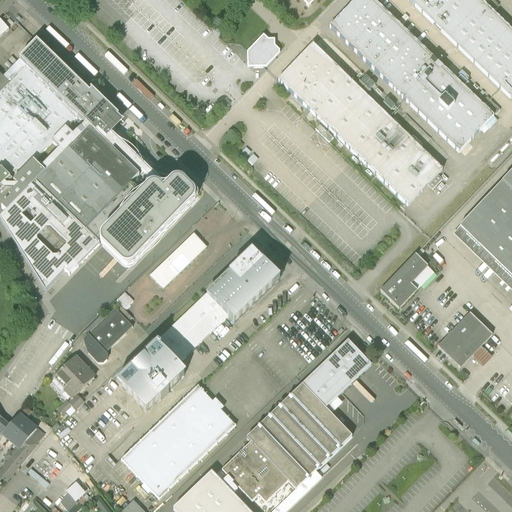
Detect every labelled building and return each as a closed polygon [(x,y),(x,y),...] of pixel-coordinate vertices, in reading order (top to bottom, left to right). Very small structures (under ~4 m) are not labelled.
[(299,0),(309,9),(316,0),(299,0)] [(371,0),(356,0),(329,28),(459,153),(494,117),(371,0)] [(406,0),(511,100),(511,98),(511,32),(478,0),(406,0)] [(1,19),(0,19),(0,36),(9,30),(1,19)] [(2,43),(8,52),(21,42),(14,33),(2,43)] [(263,36),(247,53),(247,69),(266,69),(280,55),(280,52),(275,47),(275,41),(268,41),(263,36)] [(19,61),(20,62),(78,117),(85,124),(96,134),(98,132),(107,141),(112,136),(104,128),(107,126),(109,125),(116,123),(118,122),(119,121),(118,119),(101,102),(102,102),(92,92),(90,94),(37,43),(19,61)] [(313,46),(278,82),(408,207),(442,171),(313,46)] [(66,130),(78,117),(20,62),(3,79),(0,76),(0,195),(8,187),(10,188),(14,184),(33,164),(52,144),(66,130)] [(60,151),(41,170),(45,175),(36,184),(84,231),(131,185),(139,177),(112,150),(96,134),(85,124),(73,137),(60,151)] [(66,130),(52,144),(60,151),(73,137),(66,130)] [(102,238),(101,240),(100,243),(101,246),(102,248),(122,268),(126,270),(131,270),(133,268),(194,205),(195,203),(195,200),(195,197),(194,195),(183,184),(179,183),(176,183),(172,184),(168,188),(167,188),(112,135),(112,136),(107,141),(98,132),(96,134),(112,150),(115,147),(153,184),(142,195),(102,238)] [(2,210),(6,215),(36,184),(45,175),(41,170),(33,164),(14,184),(18,188),(9,198),(11,200),(2,210)] [(511,174),(453,236),(511,293),(511,174)] [(6,215),(0,221),(45,293),(65,272),(69,277),(100,245),(98,244),(84,231),(36,184),(6,215)] [(142,195),(131,185),(84,231),(98,244),(101,240),(102,238),(142,195)] [(148,277),(185,241),(180,236),(143,273),(148,277)] [(193,236),(150,278),(162,291),(206,249),(193,236)] [(252,253),(116,383),(146,414),(184,378),(175,368),(228,318),(234,325),(279,282),(252,253)] [(415,257),(380,293),(398,311),(417,292),(411,286),(428,268),(415,257)] [(125,309),(133,301),(124,293),(117,301),(125,309)] [(120,307),(83,341),(87,355),(97,366),(103,365),(107,361),(107,356),(106,355),(133,329),(128,324),(132,319),(120,307)] [(492,337),(470,315),(437,349),(460,370),(471,358),(481,348),(492,337)] [(348,343),(302,387),(331,417),(342,406),(337,400),(371,367),(348,343)] [(481,348),(471,358),(482,369),(492,359),(481,348)] [(94,379),(75,359),(54,380),(65,392),(67,390),(75,398),(77,396),(94,379)] [(198,387),(120,461),(159,501),(236,428),(221,411),(223,409),(219,405),(215,401),(213,403),(198,387)] [(247,440),(250,444),(222,472),(228,479),(233,484),(252,504),(259,497),(266,505),(289,484),(296,491),(296,492),(307,481),(310,482),(310,479),(316,473),(317,472),(320,472),(321,469),(328,462),(331,462),(331,459),(338,452),(341,452),(341,449),(352,439),(331,417),(302,387),(292,397),(288,397),(288,400),(281,407),(278,407),(278,410),(271,417),(268,417),(268,420),(261,427),(258,427),(258,430),(247,440)] [(70,418),(84,404),(77,396),(75,398),(68,404),(67,402),(58,411),(63,416),(66,413),(70,418)] [(25,408),(20,417),(26,422),(32,414),(25,408)] [(2,436),(20,451),(37,431),(26,422),(20,417),(10,427),(2,436)] [(0,418),(0,434),(2,436),(10,427),(0,418)] [(60,428),(56,425),(51,429),(54,433),(60,428)] [(0,490),(44,437),(37,431),(20,451),(15,456),(9,463),(0,474),(0,490)] [(4,459),(9,463),(15,456),(10,452),(4,459)] [(274,511),(287,511),(322,479),(316,473),(310,479),(310,482),(307,481),(296,492),(296,491),(274,511)] [(212,474),(173,511),(174,511),(247,511),(232,496),(237,491),(232,486),(233,484),(228,479),(221,485),(212,474)] [(70,496),(61,504),(66,511),(68,511),(78,511),(81,510),(81,507),(80,506),(93,495),(90,491),(85,496),(75,485),(66,493),(70,496)] [(108,511),(97,498),(93,501),(101,511),(108,511)] [(142,511),(133,502),(122,511),(142,511)]
